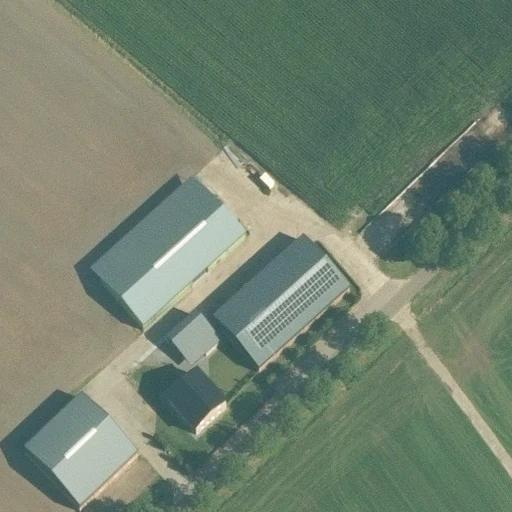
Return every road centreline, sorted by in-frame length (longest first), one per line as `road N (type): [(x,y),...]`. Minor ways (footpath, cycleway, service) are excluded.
road 1 (unclassified): [(195,511),(511,210)]
road 2 (track): [(511,465),(401,313)]
